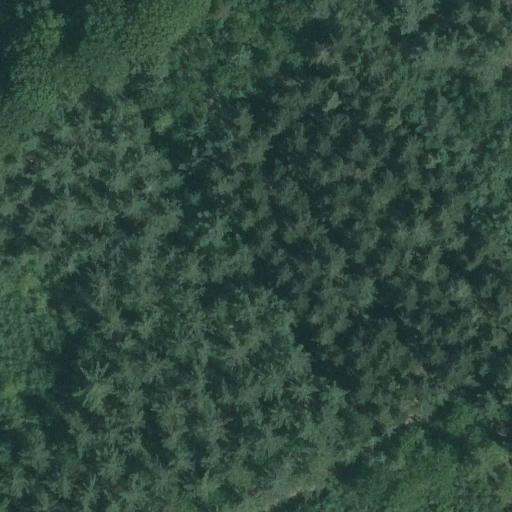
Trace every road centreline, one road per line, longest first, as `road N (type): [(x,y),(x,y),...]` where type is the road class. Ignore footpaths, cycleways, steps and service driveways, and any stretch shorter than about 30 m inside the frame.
road 1 (track): [(243,511),(511,336)]
road 2 (track): [(511,160),(370,0)]
